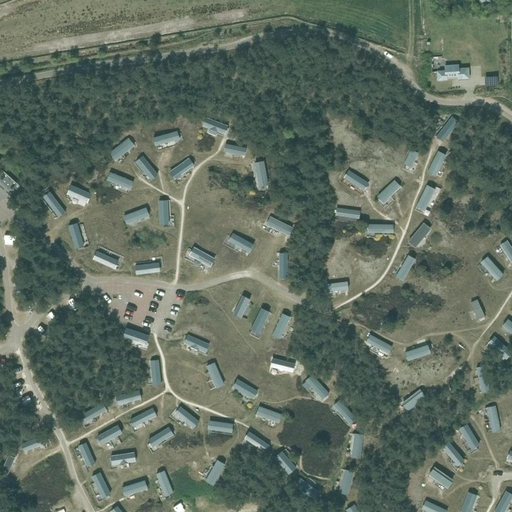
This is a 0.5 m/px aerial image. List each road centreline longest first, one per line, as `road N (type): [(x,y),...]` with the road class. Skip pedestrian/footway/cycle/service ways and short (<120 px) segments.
road 1 (unclassified): [(0,82),(313,30),(382,56),(429,99),(491,106),(511,118)]
road 2 (track): [(168,390),(292,449),(303,472),(320,478),(337,472),(353,429)]
road 3 (track): [(16,476),(168,390),(156,333)]
road 4 (track): [(323,312),(385,275),(434,145)]
road 5 (track): [(323,312),(391,340),(439,332),(472,349)]
road 6 (track): [(130,168),(182,203),(188,181),(223,144)]
road 7 (track): [(428,389),(468,359),(511,292)]
road 8 (track): [(199,287),(269,370),(289,372)]
road 9 (track): [(499,478),(478,427),(449,390),(451,374)]
